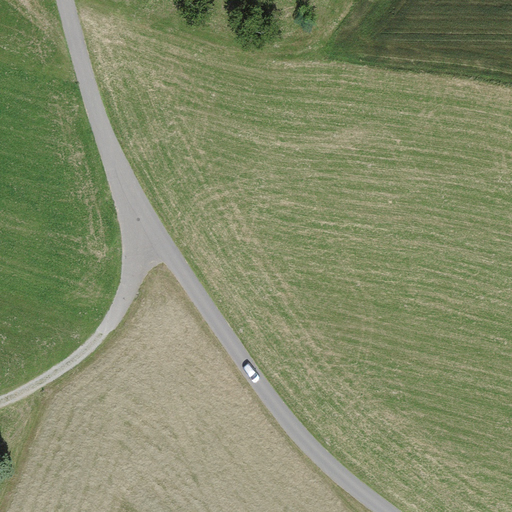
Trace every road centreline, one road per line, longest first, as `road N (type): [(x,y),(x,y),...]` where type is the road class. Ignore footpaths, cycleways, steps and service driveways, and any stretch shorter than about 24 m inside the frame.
road 1 (unclassified): [(386,511),(302,439),(148,224),(109,146),(64,0)]
road 2 (track): [(148,224),(113,319),(61,368),(0,400)]
